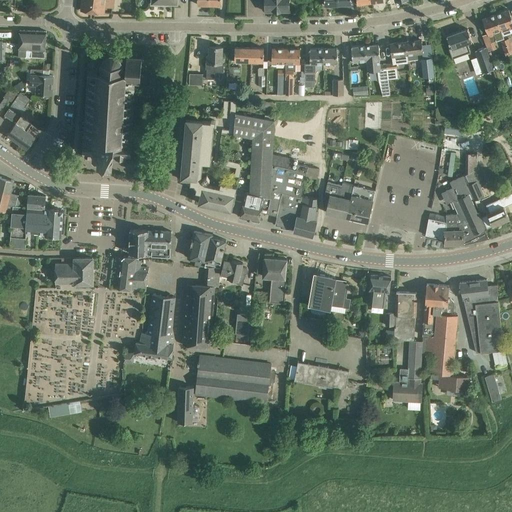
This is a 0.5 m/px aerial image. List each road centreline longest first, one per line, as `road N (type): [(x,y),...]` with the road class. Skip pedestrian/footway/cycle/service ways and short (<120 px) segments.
road 1 (unclassified): [(67,25),(362,25),(466,0)]
road 2 (residential): [(415,262),(434,155),(395,148),(375,232)]
road 3 (primary): [(369,259),(214,225),(184,211)]
road 4 (residential): [(184,211),(176,383)]
road 5 (unclassified): [(29,171),(59,121),(67,25)]
